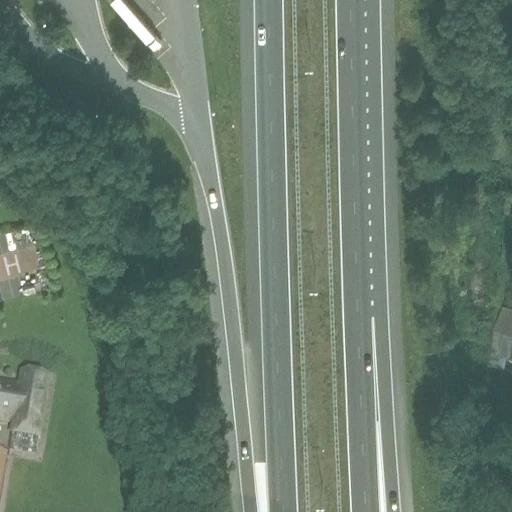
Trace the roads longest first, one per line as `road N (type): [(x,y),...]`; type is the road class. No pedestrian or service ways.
road 1 (motorway): [(268,0),(285,511)]
road 2 (motorway): [(195,117),(223,279),(246,511)]
road 3 (motorway): [(357,323),(350,0)]
road 4 (motorway): [(393,511),(357,323)]
road 5 (motorway): [(368,511),(357,323)]
